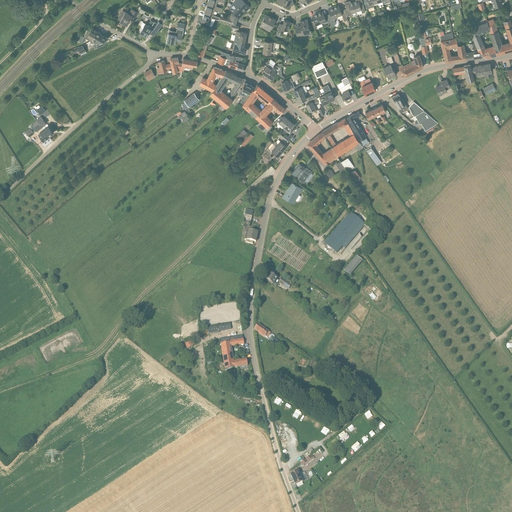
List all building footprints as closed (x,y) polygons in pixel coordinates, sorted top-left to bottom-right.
[(233,12),(238,17),(239,18),(245,12),(244,11),(246,10),(249,7),(242,0),(236,0),(233,4),(237,7),(232,12),(233,12)] [(356,12),(357,15),(362,13),(362,12),(365,11),(361,0),(356,0),(356,2),(353,2),(356,12)] [(373,4),(371,0),(363,0),(367,9),(374,7),(373,4)] [(348,20),(347,17),(352,15),(351,13),(356,12),(353,2),(351,3),(350,1),(345,3),(345,2),(344,3),(346,9),(344,10),(343,8),(348,20)] [(223,8),(216,6),(212,5),(207,4),(208,4),(207,8),(206,8),(205,12),(204,12),(213,15),(215,10),(222,12),(223,8)] [(337,16),(342,15),(344,21),(348,20),(343,8),(340,10),(339,5),(337,6),(336,5),(333,7),(337,16)] [(334,18),(337,16),(333,7),(330,8),(330,9),(328,10),(330,15),(328,16),(330,22),(335,20),(334,18)] [(138,13),(135,10),(132,16),(125,12),(124,15),(121,13),(117,19),(120,21),(127,25),(131,17),(134,19),(138,13)] [(220,17),(213,15),(204,12),(205,13),(204,17),(203,17),(202,21),(206,22),(206,24),(212,26),(215,19),(219,20),(220,17)] [(232,24),(235,25),(237,18),(238,17),(233,12),(230,15),(229,18),(224,16),(224,15),(221,14),(219,21),(232,24)] [(321,12),(317,13),(321,23),(324,22),(325,24),(330,22),(328,16),(325,17),(323,12),(321,13),(321,12)] [(321,23),(317,13),(314,15),(312,16),(315,21),(312,22),(314,28),(317,27),(317,25),(321,23)] [(272,18),(272,17),(266,14),(260,26),(270,31),(276,20),(275,19),(275,20),(272,18)] [(494,46),(497,54),(511,50),(511,25),(510,19),(504,21),(511,42),(501,45),(493,19),(486,22),(487,22),(487,23),(489,30),(494,46)] [(288,31),(291,22),(284,20),(283,25),(280,24),(278,31),(283,33),(284,30),(288,31)] [(309,26),(307,20),(300,22),(301,26),(295,27),(297,37),(312,33),(310,26),(309,26)] [(151,29),(156,32),(162,25),(158,22),(157,24),(154,22),(151,27),(152,27),(151,29)] [(487,23),(487,22),(472,28),(469,29),(472,33),(475,42),(477,47),(478,51),(485,56),(486,57),(497,54),(494,46),(485,49),(479,34),(489,30),(487,23)] [(152,27),(151,27),(145,23),(140,33),(141,33),(141,34),(142,35),(143,34),(146,36),(151,29),(152,27)] [(178,23),(177,32),(175,40),(181,41),(185,24),(178,23)] [(239,26),(235,25),(232,24),(231,28),(236,29),(236,31),(234,41),(245,43),(247,33),(238,31),(239,26)] [(93,40),(97,32),(91,29),(90,32),(88,31),(86,33),(83,31),(78,34),(74,39),(81,42),(83,43),(86,39),(90,41),(91,39),(93,40)] [(175,40),(177,32),(169,30),(167,42),(174,44),(175,40)] [(446,62),(454,61),(453,56),(450,57),(448,48),(449,48),(447,36),(444,36),(443,31),(440,32),(441,37),(441,41),(446,62)] [(108,38),(97,32),(93,40),(99,43),(94,45),(96,48),(102,44),(101,42),(108,38)] [(466,59),(465,53),(463,44),(458,45),(456,38),(453,38),(452,34),(447,36),(449,48),(457,46),(459,55),(453,56),(454,61),(466,59)] [(234,44),(232,43),(230,48),(245,53),(246,48),(244,47),(245,43),(234,41),(234,44)] [(485,56),(478,51),(477,47),(475,42),(469,43),(470,49),(471,52),(465,53),(466,59),(485,56)] [(87,53),(83,45),(77,48),(78,48),(72,51),(73,54),(79,51),(81,56),(87,53)] [(391,56),(397,54),(394,46),(388,49),(391,56)] [(226,57),(228,58),(235,60),(241,61),(242,58),(223,52),(222,56),(226,57)] [(413,66),(415,71),(423,67),(421,61),(422,61),(419,55),(414,57),(416,64),(413,66)] [(226,57),(222,56),(220,56),(218,62),(223,64),(226,57)] [(172,68),(173,73),(178,72),(176,63),(179,63),(178,58),(170,59),(170,62),(171,64),(165,66),(166,70),(172,68)] [(197,66),(197,61),(183,58),(182,66),(192,68),(193,65),(197,66)] [(235,60),(228,58),(225,65),(236,68),(238,62),(235,61),(235,60)] [(245,63),(241,61),(235,60),(235,61),(238,62),(236,68),(243,70),(245,64),(245,63)] [(161,73),(167,71),(166,70),(165,66),(164,61),(159,62),(160,67),(157,68),(158,73),(161,72),(161,73)] [(267,75),(274,66),(273,66),(268,62),(262,71),(267,75)] [(317,78),(328,73),(322,62),(311,67),(317,78)] [(393,70),(391,64),(384,67),(387,75),(387,74),(389,78),(396,75),(394,69),(393,70)] [(476,73),(476,74),(484,73),(484,75),(485,78),(493,77),(492,71),(491,71),(490,64),(475,67),(476,73)] [(402,78),(415,71),(413,66),(408,69),(406,66),(403,67),(402,65),(398,67),(400,71),(399,72),(402,78)] [(464,66),(465,71),(467,78),(473,77),(473,74),(471,67),(470,65),(464,66)] [(279,69),(274,66),(267,75),(272,79),(275,74),(279,69)] [(222,76),(226,71),(214,67),(207,80),(203,77),(199,83),(212,90),(213,90),(216,85),(211,82),(216,73),(222,76)] [(149,79),(154,77),(153,75),(155,74),(153,69),(146,71),(148,77),(149,79)] [(222,76),(216,85),(213,90),(212,90),(210,94),(222,103),(226,107),(232,99),(242,84),(245,79),(242,77),(226,71),(222,76)] [(284,89),(290,87),(289,83),(300,78),(298,73),(292,75),(293,78),(281,83),(284,89)] [(345,100),(351,96),(348,90),(352,88),(347,77),(341,79),(343,83),(338,86),(339,89),(345,100)] [(439,95),(447,91),(446,89),(450,87),(447,79),(442,82),(443,84),(435,87),(439,95)] [(297,97),(304,93),(303,93),(307,91),(304,86),(309,83),(308,81),(301,84),(302,86),(294,91),(297,97)] [(365,85),(363,81),(359,82),(365,95),(376,90),(372,82),(365,85)] [(250,92),(253,86),(245,82),(241,90),(240,89),(238,93),(244,96),(242,100),(240,102),(243,104),(244,102),(250,92)] [(272,97),(257,85),(243,105),(255,117),(261,110),(269,101),(272,97)] [(324,91),(329,101),(335,99),(329,87),(325,88),(325,86),(322,88),(323,88),(324,91)] [(491,92),(487,86),(483,89),(486,95),(491,92)] [(315,95),(316,96),(319,95),(320,97),(319,97),(323,104),(329,101),(324,91),(323,88),(322,88),(317,91),(315,88),(312,90),(314,95),(315,95)] [(189,107),(199,99),(194,92),(184,100),(189,107)] [(306,99),(304,93),(297,97),(299,102),(306,99)] [(402,100),(398,93),(392,97),(400,113),(408,109),(403,99),(402,100)] [(264,130),(270,125),(273,122),(275,120),(273,117),(270,119),(265,114),(272,107),(280,114),(281,114),(282,114),(286,109),(273,98),(272,97),(269,101),(261,110),(255,117),(260,121),(256,125),(263,132),(264,130)] [(317,111),(314,105),(317,103),(316,100),(306,105),(309,111),(312,110),(313,113),(317,111)] [(438,124),(414,102),(409,107),(414,116),(415,116),(419,124),(421,123),(425,131),(438,124)] [(377,107),(380,114),(385,111),(382,104),(377,107)] [(37,111),(40,115),(42,113),(45,111),(43,108),(41,106),(40,107),(37,109),(36,110),(37,111)] [(371,110),(374,116),(380,114),(377,107),(371,110)] [(374,116),(371,110),(365,113),(368,119),(374,116)] [(186,120),(190,118),(184,111),(181,114),(178,116),(183,122),(186,120)] [(360,139),(364,136),(354,118),(360,114),(358,112),(347,118),(360,139)] [(279,122),(284,126),(284,127),(289,120),(284,116),(279,122)] [(36,121),(49,137),(54,133),(48,126),(46,128),(44,125),(46,123),(41,117),(36,121)] [(337,123),(340,128),(344,125),(350,136),(354,134),(352,130),(352,129),(345,118),(341,120),(337,123)] [(284,127),(284,126),(282,128),(287,133),(289,131),(292,133),(295,130),(292,128),(294,125),(289,120),(284,127)] [(49,137),(36,121),(33,124),(32,125),(33,127),(37,131),(39,134),(38,134),(44,141),(49,137)] [(328,135),(340,128),(337,123),(324,131),(322,132),(325,137),(328,135)] [(29,137),(34,133),(30,128),(25,132),(29,137)] [(236,136),(240,140),(248,133),(244,129),(236,136)] [(241,141),(245,145),(253,136),(249,132),(241,141)] [(322,139),(325,137),(322,132),(319,135),(308,144),(316,154),(317,154),(325,164),(337,156),(338,156),(332,147),(329,150),(323,153),(316,145),(322,139)] [(275,141),(273,143),(282,151),(287,146),(285,145),(286,143),(286,144),(288,141),(283,137),(280,133),(278,136),(281,139),(280,141),(278,144),(275,141)] [(358,142),(354,134),(350,136),(332,147),(338,156),(355,145),(357,148),(359,152),(363,149),(359,141),(358,142)] [(363,147),(369,143),(365,137),(359,141),(363,147)] [(278,157),(282,151),(273,143),(273,144),(269,149),(268,148),(265,151),(266,152),(270,155),(273,152),(278,157)] [(375,164),(380,161),(371,147),(366,151),(375,164)] [(270,155),(266,152),(263,155),(269,160),(272,157),(270,155)] [(349,171),(355,168),(349,157),(337,163),(340,171),(347,167),(349,171)] [(306,168),(299,163),(295,168),(297,170),(294,174),(299,178),(298,179),(303,183),(312,171),(307,167),(306,168)] [(356,170),(351,173),(358,181),(362,177),(356,170)] [(285,194),(283,198),(294,203),(296,200),(297,201),(298,201),(301,197),(300,196),(299,195),(302,189),(291,182),(287,190),(285,194)] [(357,218),(350,212),(324,243),(336,254),(342,247),(344,249),(364,225),(361,222),(363,220),(359,216),(357,218)] [(245,243),(253,244),(253,242),(256,242),(258,233),(249,231),(247,231),(244,240),(246,240),(245,243)] [(356,255),(344,271),(350,276),(358,266),(359,267),(363,260),(356,255)] [(279,281),(277,279),(270,274),(266,280),(276,287),(278,283),(288,289),(291,284),(281,278),(279,281)] [(218,325),(218,326),(219,332),(231,331),(230,324),(218,325)] [(268,338),(271,333),(258,325),(255,329),(268,338)] [(209,335),(219,333),(219,332),(218,326),(208,328),(209,335)] [(220,339),(221,344),(230,343),(229,341),(243,339),(243,335),(220,339)] [(276,348),(280,340),(272,336),(268,344),(276,348)] [(230,343),(221,344),(225,369),(248,366),(247,360),(234,362),(231,347),(244,345),(243,339),(229,341),(230,343)] [(185,344),(188,349),(194,345),(191,341),(185,344)] [(308,366),(313,369),(317,364),(311,361),(308,366)] [(368,419),(373,417),(370,411),(365,413),(368,419)] [(345,431),(339,435),(342,440),(348,435),(345,431)] [(358,442),(351,448),(356,452),(362,447),(358,442)] [(300,463),(302,466),(313,457),(311,454),(300,463)] [(303,482),(299,472),(291,475),(295,485),(303,482)]
